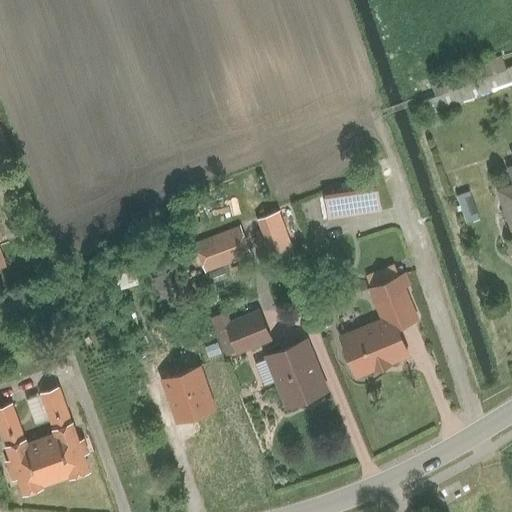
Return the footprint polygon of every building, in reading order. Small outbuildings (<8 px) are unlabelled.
[(503,53),(432,80),(435,87),(443,108),(511,81),(511,77),(507,64),(503,53)] [(435,87),(423,91),(431,112),(443,108),(435,87)] [(511,179),(497,184),(511,225),(511,179)] [(379,181),(328,189),(332,217),(383,209),(379,181)] [(280,209),(261,216),(272,245),(291,238),(280,209)] [(245,222),(197,240),(207,268),(255,250),(245,222)] [(408,355),(396,324),(424,313),(408,271),(371,285),(384,317),(342,333),(358,374),(408,355)] [(230,308),(215,314),(230,354),(273,338),(262,307),(234,318),(230,308)] [(310,335),(264,353),(284,406),(330,389),(310,335)] [(202,363),(163,376),(178,422),(217,409),(202,363)] [(20,476),(25,490),(93,468),(87,451),(93,449),(87,433),(82,435),(64,383),(29,395),(37,418),(51,413),(56,429),(27,439),(14,400),(0,404),(0,415),(13,456),(7,458),(13,478),(20,476)] [(231,412),(185,428),(202,479),(207,478),(249,464),(231,412)] [(207,478),(216,506),(258,492),(249,464),(207,478)]
